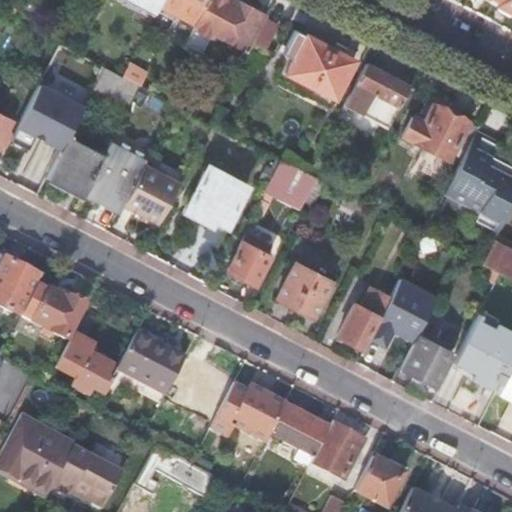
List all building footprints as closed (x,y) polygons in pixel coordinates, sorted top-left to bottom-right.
[(160,0),(157,5),(170,12),(164,23),(187,35),(205,0),(160,0)] [(233,0),(205,0),(187,35),(184,42),(193,47),(203,27),(247,50),(265,16),(233,0)] [(511,0),(496,0),(494,4),(496,6),(496,9),(507,15),(510,12),(511,13),(511,0)] [(300,35),(288,58),(292,60),(285,73),(333,99),(353,60),(328,47),(332,41),(309,28),(304,37),(300,35)] [(281,54),(288,58),(300,35),(294,31),(281,54)] [(365,62),(347,97),(364,106),(361,113),(387,127),(408,86),(365,62)] [(120,76),(103,67),(89,93),(125,112),(138,86),(120,76)] [(333,99),(285,73),(281,81),(329,107),(333,99)] [(411,117),(401,135),(446,159),(466,121),(431,103),(421,122),(411,117)] [(5,148),(2,152),(34,168),(56,124),(25,108),(12,133),(5,148)] [(0,145),(5,148),(12,133),(7,130),(12,122),(0,115),(0,145)] [(497,144),(474,132),(442,194),(478,212),(500,224),(511,200),(511,179),(485,166),(491,155),(497,144)] [(67,137),(45,177),(81,196),(83,191),(102,155),(67,137)] [(112,137),(102,155),(83,191),(119,209),(122,204),(142,165),(147,156),(112,137)] [(511,166),(491,155),(485,166),(511,179),(511,166)] [(306,173),(280,160),(265,189),(300,208),(315,178),(306,173)] [(142,165),(122,204),(158,223),(177,184),(142,165)] [(207,166),(183,210),(210,224),(213,219),(226,227),(246,187),(207,166)] [(351,197),(344,193),(335,209),(349,216),(357,200),(351,197)] [(270,205),(259,199),(253,212),(263,218),(270,205)] [(500,224),(478,212),(472,225),(494,236),(500,224)] [(245,227),(238,240),(240,241),(225,270),(254,285),(269,256),(264,254),(268,246),(254,239),(250,246),(245,243),(251,230),(245,227)] [(458,252),(422,233),(414,248),(450,266),(458,252)] [(511,245),(494,236),(479,264),(483,266),(497,273),(511,280),(511,245)] [(37,283),(40,277),(5,259),(0,268),(0,306),(19,317),(20,316),(37,283)] [(295,262),(276,298),(311,316),(330,281),(295,262)] [(497,273),(483,266),(478,275),(492,283),(497,273)] [(354,296),(374,306),(382,290),(362,279),(354,296)] [(37,283),(20,316),(42,327),(40,332),(51,338),(53,333),(64,339),(82,304),(67,296),(66,298),(37,283)] [(387,300),(362,349),(391,364),(404,338),(396,333),(408,310),(387,300)] [(353,305),(337,336),(360,348),(375,317),(353,305)] [(511,328),(478,311),(451,361),(498,385),(511,358),(511,328)] [(89,387),(103,394),(111,379),(106,376),(112,364),(90,352),(94,344),(73,333),(55,367),(74,377),(70,386),(85,394),(89,387)] [(183,360),(134,335),(115,370),(164,396),(183,360)] [(417,335),(400,368),(432,386),(450,352),(417,335)] [(511,358),(498,385),(511,392),(511,358)] [(187,397),(217,414),(231,387),(202,371),(187,397)] [(232,425),(263,442),(268,433),(283,404),(249,386),(246,392),(232,385),(231,387),(217,414),(210,428),(226,437),(232,425)] [(92,409),(68,397),(62,409),(85,422),(92,409)] [(283,404),(268,433),(307,454),(303,463),(308,465),(310,462),(328,427),(283,404)] [(136,414),(128,429),(143,437),(150,424),(151,422),(136,414)] [(51,485),(73,445),(34,424),(22,418),(17,427),(0,458),(0,468),(47,494),(51,485)] [(330,422),(328,427),(310,462),(343,479),(363,440),(330,422)] [(150,424),(143,437),(155,444),(192,463),(198,450),(171,436),(175,430),(165,425),(162,430),(150,424)] [(134,482),(142,487),(151,491),(158,480),(150,476),(155,467),(207,494),(214,476),(192,463),(155,444),(134,482)] [(122,471),(73,445),(51,485),(70,494),(73,489),(104,504),(122,471)] [(370,457),(353,491),(383,507),(401,474),(370,457)] [(134,482),(119,509),(124,511),(128,511),(142,487),(134,482)] [(410,489),(397,511),(454,511),(455,511),(438,504),(437,507),(424,500),(426,497),(410,489)] [(304,511),(288,503),(283,511),(341,511),(346,504),(331,496),(322,511),(304,511)]
